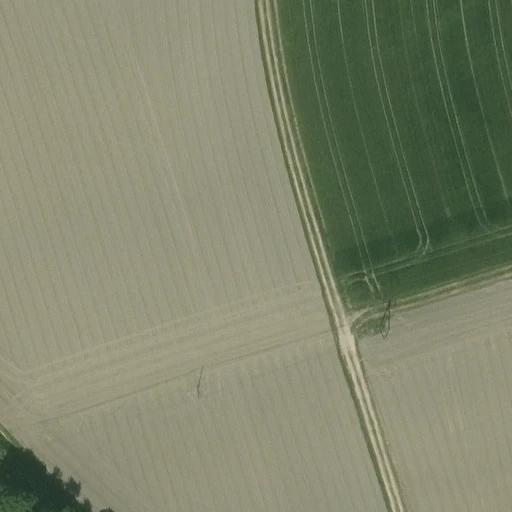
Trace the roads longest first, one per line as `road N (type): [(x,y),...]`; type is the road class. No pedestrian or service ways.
road 1 (track): [(396,511),(293,169),(262,0)]
road 2 (track): [(344,329),(511,276)]
